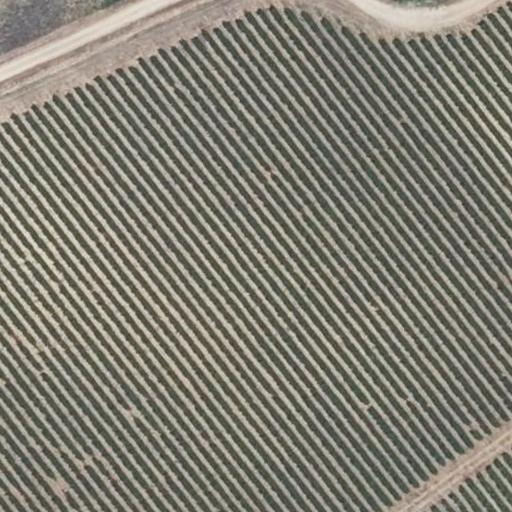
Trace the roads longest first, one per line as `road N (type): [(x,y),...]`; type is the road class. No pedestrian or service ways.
road 1 (unclassified): [(0,103),(245,1),(273,0)]
road 2 (unclassified): [(340,0),(428,38),(466,29),(510,0)]
